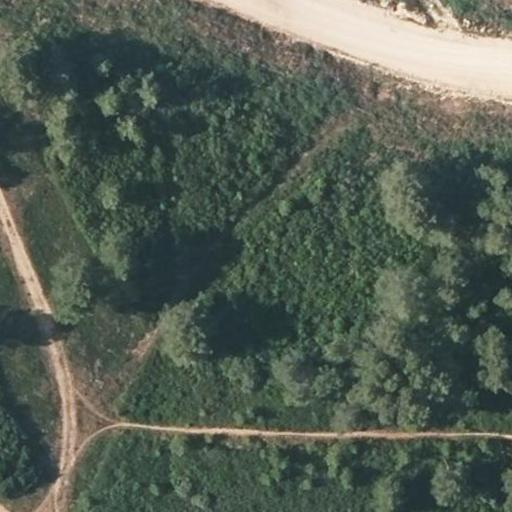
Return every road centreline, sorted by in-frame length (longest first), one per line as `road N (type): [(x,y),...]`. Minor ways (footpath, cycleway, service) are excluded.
road 1 (track): [(511,434),(221,434),(84,413),(48,511)]
road 2 (primary): [(288,0),(435,49),(511,58)]
road 3 (track): [(84,413),(0,220)]
